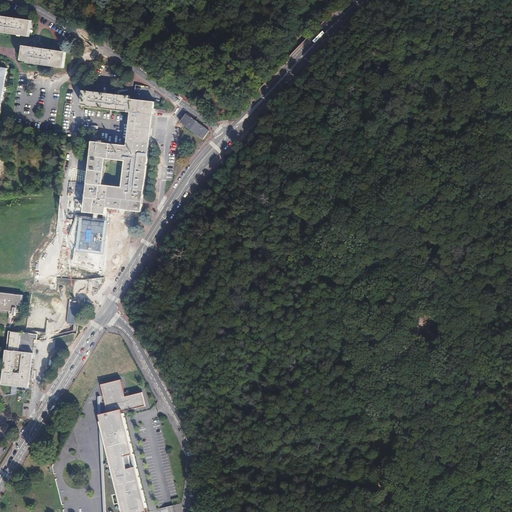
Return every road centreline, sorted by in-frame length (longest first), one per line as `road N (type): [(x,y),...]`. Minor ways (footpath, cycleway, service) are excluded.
road 1 (unknown): [(98,44),(72,88),(42,343)]
road 2 (track): [(486,460),(421,483),(379,484),(287,477),(192,453)]
road 3 (unclassified): [(105,312),(131,333),(188,438),(196,465),(191,511)]
road 4 (residential): [(184,105),(81,32),(16,0)]
road 5 (tertiary): [(228,134),(357,0)]
road 6 (tertiary): [(36,420),(105,312)]
road 7 (tertiary): [(105,312),(168,210)]
